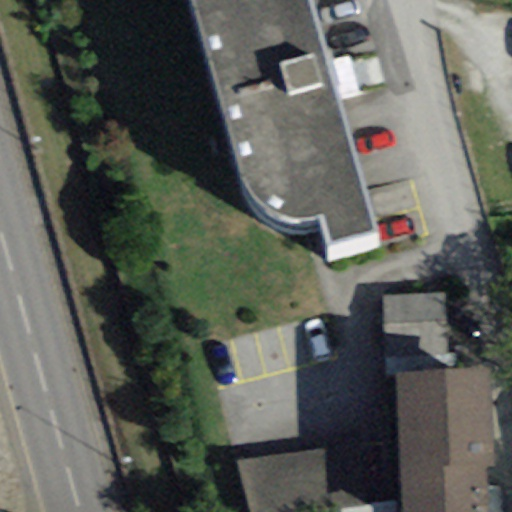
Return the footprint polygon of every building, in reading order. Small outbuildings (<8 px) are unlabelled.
[(327,250),(375,234),(309,0),(190,0),(243,179),(248,193),(253,200),(263,210),(277,220),(290,223),(310,221),(321,220),(327,250)] [(403,358),(448,355),(445,301),(399,304),(403,358)] [(488,368),(393,372),(399,471),(485,466),(494,465),(488,368)] [(350,447),(236,463),(249,511),(315,511),(359,505),(350,447)] [(487,511),(485,466),(399,471),(401,511),(487,511)]
